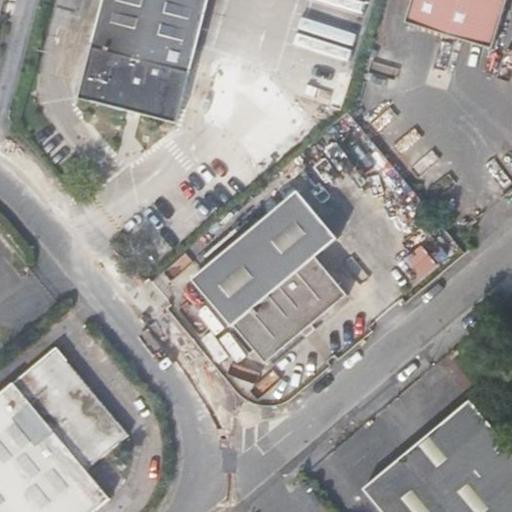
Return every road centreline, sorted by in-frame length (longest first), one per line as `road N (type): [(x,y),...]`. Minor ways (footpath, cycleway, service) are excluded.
road 1 (unclassified): [(205,473),(244,471),(511,262)]
road 2 (unclassified): [(0,169),(196,415),(205,473)]
road 3 (unknown): [(145,180),(216,125),(250,81),(278,0)]
road 4 (unknown): [(77,0),(71,88),(100,143)]
